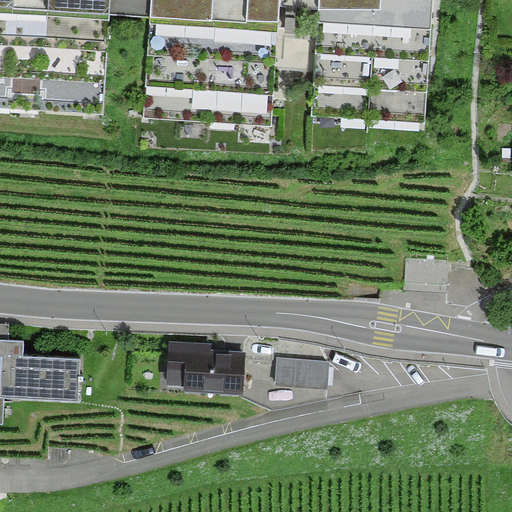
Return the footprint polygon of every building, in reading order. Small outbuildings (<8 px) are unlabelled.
[(106,0),(0,0),(0,106),(99,113),(106,0)] [(274,0),(149,0),(143,116),(268,123),(274,0)] [(316,0),(310,114),(422,121),(428,0),(316,0)] [(406,258),(404,291),(448,293),(449,260),(406,258)] [(76,353),(19,352),(19,338),(0,338),(0,418),(2,419),(2,396),(76,397),(76,353)] [(184,391),(246,394),(247,350),(213,349),(213,343),(169,341),(168,386),(184,387),(184,391)] [(277,357),(275,385),(328,390),(330,361),(277,357)]
